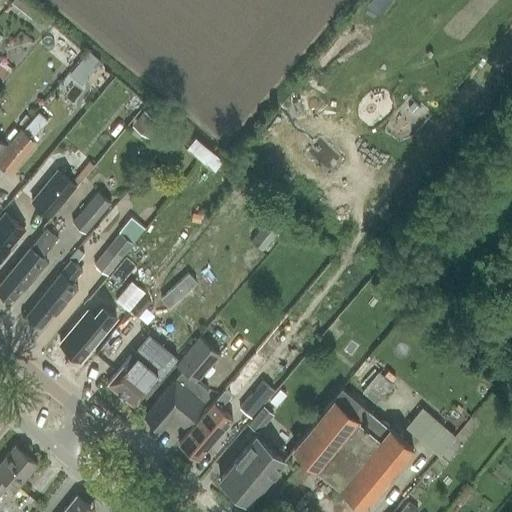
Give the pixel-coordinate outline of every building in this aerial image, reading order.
[(52,21),(25,0),(14,0),(12,3),(45,29),(52,21)] [(69,73),(82,84),(100,63),(87,52),(69,73)] [(0,80),(1,81),(12,69),(2,61),(0,64),(0,80)] [(0,162),(11,172),(38,140),(33,137),(48,119),(39,112),(24,129),(23,128),(0,155),(0,162)] [(187,149),(216,171),(225,160),(196,138),(187,149)] [(54,169),(28,200),(47,215),(72,184),(54,169)] [(98,191),(72,222),(86,233),(111,202),(98,191)] [(0,217),(0,260),(2,259),(5,258),(8,254),(8,251),(10,249),(7,247),(24,228),(5,212),(0,217)] [(119,232),(133,243),(145,228),(131,217),(119,232)] [(267,222),(252,240),(264,250),(279,232),(267,222)] [(42,257),(58,237),(46,228),(0,283),(0,292),(0,294),(4,297),(8,297),(11,300),(11,299),(27,280),(31,280),(47,261),(42,257)] [(133,243),(119,232),(94,263),(107,274),(133,243)] [(72,282),(82,269),(71,260),(28,313),(27,313),(30,316),(31,319),(35,322),(39,323),(42,325),(42,324),(58,305),(62,306),(78,286),(72,282)] [(116,300),(130,311),(145,294),(131,282),(116,300)] [(59,343),(79,360),(115,318),(101,305),(93,315),(87,310),(59,343)] [(225,411),(236,398),(295,324),(284,316),(225,389),(179,443),(198,459),(233,418),(225,411)] [(182,370),(145,414),(161,428),(172,415),(183,424),(209,394),(208,389),(199,381),(221,354),(199,335),(175,364),(182,370)] [(157,377),(166,365),(143,345),(133,357),(131,355),(108,383),(133,404),(143,393),(145,395),(159,379),(157,377)] [(363,390),(378,403),(394,384),(379,372),(363,390)] [(365,506),(414,448),(342,388),(294,446),(365,506)] [(239,408),(250,417),(262,403),(251,394),(239,408)] [(260,432),(263,429),(274,415),(264,406),(250,424),(260,432)] [(423,409),(407,428),(440,455),(455,437),(423,409)] [(249,502),(284,459),(255,435),(220,478),(249,502)] [(16,489),(38,463),(16,445),(0,463),(0,494),(10,483),(16,488),(16,489)] [(92,511),(95,509),(77,495),(63,511),(92,511)]
